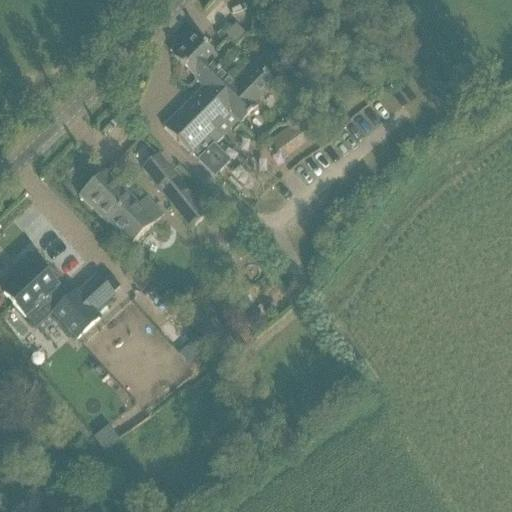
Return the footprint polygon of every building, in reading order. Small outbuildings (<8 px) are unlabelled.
[(235,26),(224,37),(234,47),(245,36),(235,26)] [(203,89),(163,130),(190,156),(193,153),(200,160),(197,163),(214,179),(229,163),(221,155),(216,150),(214,148),(238,124),(240,126),(257,108),(254,106),(274,86),(257,68),(238,88),(212,63),(216,59),(194,38),(173,59),(203,89)] [(283,159),(316,136),(304,119),(271,142),(283,159)] [(158,157),(142,170),(146,175),(159,190),(191,232),(208,218),(174,177),(162,162),(158,157)] [(137,209),(105,174),(78,198),(105,227),(107,226),(129,249),(162,218),(145,201),(137,209)] [(35,266),(3,296),(35,331),(53,315),(77,341),(99,321),(94,316),(114,298),(113,297),(96,279),(77,297),(75,295),(67,302),(56,290),(57,289),(35,266)] [(219,337),(209,324),(197,332),(219,362),(235,350),(223,334),(219,337)] [(105,455),(119,444),(108,429),(93,440),(105,455)]
